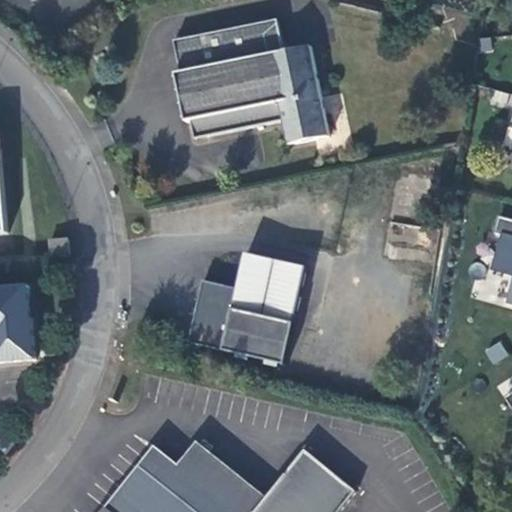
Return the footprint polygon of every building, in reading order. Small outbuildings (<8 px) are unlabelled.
[(289,146),(330,138),(311,48),(285,54),(279,22),(176,43),(182,75),(178,76),(188,124),(192,123),(193,128),(208,138),(284,123),(289,146)] [(511,304),(511,219),(501,216),(486,273),(507,278),(500,302),(511,304)] [(54,259),(72,257),(70,239),(52,241),(54,259)] [(191,345),(256,359),(287,366),(308,268),(248,254),(239,290),(205,283),(191,345)] [(484,350),(493,365),(509,355),(499,340),(484,350)] [(511,375),(497,385),(511,409),(511,375)] [(190,442),(172,466),(148,447),(99,511),(101,511),(331,511),(350,488),(299,448),(261,497),(190,442)]
